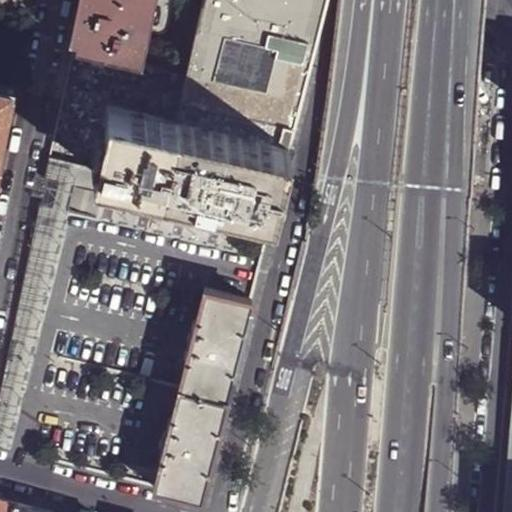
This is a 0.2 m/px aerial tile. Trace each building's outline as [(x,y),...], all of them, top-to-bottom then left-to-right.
[(83,0),(73,47),(141,64),(154,0),(83,0)] [(203,0),(186,76),(178,113),(176,120),(291,148),(304,96),(327,0),(203,0)] [(0,150),(13,88),(0,84),(0,150)] [(129,109),(106,104),(93,170),(134,180),(161,186),(176,120),(129,109)] [(291,148),(176,120),(161,186),(274,213),(291,148)] [(75,186),(79,167),(49,160),(43,191),(28,262),(4,376),(0,397),(0,446),(9,449),(68,212),(72,198),(75,186)] [(193,335),(190,334),(189,339),(192,340),(179,388),(226,401),(246,325),(252,301),(205,289),(193,335)] [(163,440),(166,440),(154,488),(176,493),(201,500),(210,465),(226,401),(179,388),(168,434),(165,433),(163,440)] [(0,511),(13,511),(15,503),(0,498),(0,511)] [(50,511),(15,503),(13,511),(50,511)]
